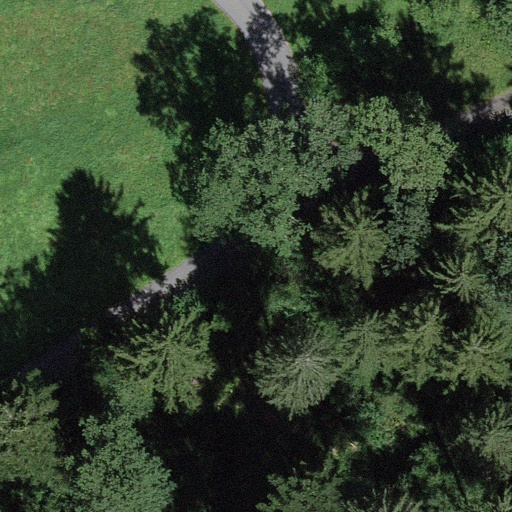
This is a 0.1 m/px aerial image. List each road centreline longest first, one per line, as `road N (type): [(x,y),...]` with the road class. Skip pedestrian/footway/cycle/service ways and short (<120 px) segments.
road 1 (residential): [(256,225),(0,400)]
road 2 (residential): [(511,110),(256,225)]
road 3 (residential): [(256,225),(285,162),(288,109),(273,48),(238,0)]
